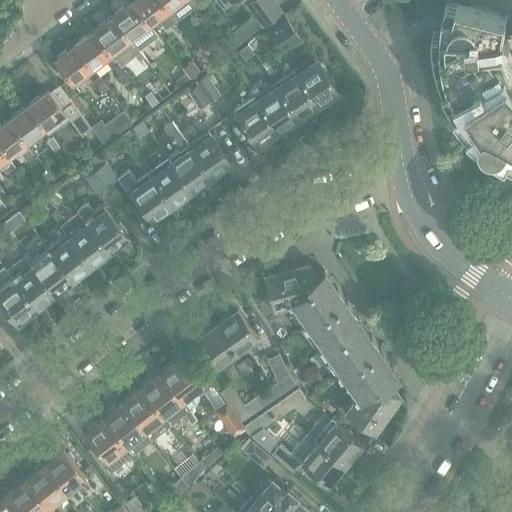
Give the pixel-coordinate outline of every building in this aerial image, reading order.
[(158,45),(164,41),(152,25),(133,0),(132,0),(114,14),(133,39),(139,48),(153,38),(158,45)] [(173,14),(174,14),(163,0),(133,0),(152,25),(160,19),(166,26),(171,23),(177,31),(183,27),(179,21),(178,21),(173,14)] [(163,0),(174,14),(192,0),(195,5),(201,0),(163,0)] [(235,36),(238,40),(280,8),(274,0),(247,0),(246,1),(255,13),(231,30),(235,36)] [(447,0),(446,0),(447,1),(444,12),(442,30),(442,33),(434,32),(434,43),(434,52),(436,61),(438,70),(441,79),(444,88),(449,98),(454,106),(459,113),(464,121),(472,129),(480,137),(488,143),(498,149),(507,154),(511,156),(511,63),(509,57),(507,53),(506,48),(505,40),(505,33),(506,24),(508,17),(457,2),(447,0)] [(294,22),(303,16),(298,7),(288,13),(294,22)] [(133,39),(114,14),(95,28),(116,57),(122,64),(134,54),(139,60),(137,61),(144,71),(152,65),(139,48),(133,39)] [(282,51),(283,51),(301,39),(285,15),(267,27),(282,51)] [(122,64),(116,57),(95,28),(75,43),(97,71),(108,63),(112,67),(113,66),(120,74),(118,76),(123,83),(131,77),(121,64),(122,64)] [(229,47),(238,40),(235,36),(225,43),(229,47)] [(255,51),(248,42),(238,49),(245,59),(255,51)] [(77,86),(97,71),(75,43),(55,58),(77,86)] [(322,61),(320,62),(315,54),(294,68),(318,103),(338,89),(335,85),(337,83),(332,76),(330,77),(326,70),(327,69),(322,61)] [(187,72),(191,77),(201,70),(193,59),(183,67),(187,72)] [(268,72),(273,69),(266,59),(261,62),(268,72)] [(195,78),(209,99),(219,92),(213,82),(216,79),(209,68),(195,78)] [(298,116),(318,103),(294,68),(274,81),(298,116)] [(180,85),(191,77),(187,72),(176,79),(180,85)] [(109,88),(101,78),(99,75),(93,80),(103,92),(109,88)] [(198,106),(209,99),(195,78),(198,84),(188,90),(198,106)] [(298,116),(274,81),(265,87),(260,79),(249,86),(277,129),(298,116)] [(92,128),(90,126),(59,84),(50,91),(48,88),(28,103),(48,129),(66,115),(81,136),(91,128),(92,128)] [(256,143),(277,129),(249,86),(254,94),(233,108),(256,143)] [(28,144),(48,129),(28,103),(9,118),(28,144)] [(0,145),(9,158),(28,144),(9,118),(0,124),(0,145)] [(92,128),(91,128),(102,143),(114,136),(101,118),(90,126),(92,128)] [(140,136),(149,130),(142,119),(132,126),(140,136)] [(211,175),(187,142),(172,121),(164,126),(179,148),(168,155),(191,188),(211,175)] [(187,142),(211,175),(230,161),(207,128),(187,142)] [(56,153),(62,148),(52,136),(47,140),(56,153)] [(14,165),(9,158),(0,145),(0,164),(1,164),(6,171),(14,165)] [(89,159),(108,184),(118,176),(106,160),(109,158),(102,149),(89,159)] [(171,202),(191,188),(168,155),(148,170),(171,202)] [(97,193),(108,184),(89,159),(78,167),(97,193)] [(48,182),(54,178),(47,169),(41,173),(48,182)] [(171,202),(148,170),(135,178),(129,169),(121,175),(127,184),(128,184),(151,217),(171,202)] [(1,188),(0,189),(0,198),(6,206),(11,202),(1,188)] [(10,198),(12,201),(16,206),(26,198),(20,190),(10,198)] [(37,196),(24,205),(29,213),(43,203),(37,196)] [(119,221),(117,222),(102,203),(93,210),(86,201),(77,208),(109,249),(127,235),(125,233),(128,231),(119,221)] [(91,263),(109,249),(77,208),(75,209),(82,218),(66,231),(91,263)] [(55,209),(50,213),(57,223),(63,219),(55,209)] [(11,215),(0,223),(6,230),(17,222),(11,215)] [(73,278),(91,263),(66,231),(47,246),(73,278)] [(54,292),(73,278),(47,246),(29,260),(54,292)] [(54,292),(29,260),(24,253),(6,268),(36,306),(54,292)] [(322,281),(316,274),(307,261),(293,265),(293,262),(279,266),(280,269),(264,273),(272,305),(283,303),(286,307),(292,302),(322,281)] [(3,264),(0,265),(0,298),(17,321),(36,306),(6,268),(3,264)] [(343,296),(331,279),(324,268),(316,274),(322,281),(292,302),(306,323),(343,296)] [(361,322),(357,316),(343,296),(306,323),(324,348),(361,322)] [(214,322),(238,355),(259,339),(236,306),(214,322)] [(216,370),(238,355),(214,322),(193,337),(216,370)] [(378,346),(366,328),(361,322),(324,348),(341,372),(378,346)] [(399,376),(392,366),(378,346),(341,372),(356,393),(386,372),(392,381),(399,376)] [(281,378),(288,373),(279,354),(267,359),(276,381),(274,383),(281,378)] [(242,360),(249,371),(256,366),(248,356),(242,360)] [(200,396),(195,389),(200,385),(178,357),(160,372),(188,409),(189,408),(200,400),(200,396)] [(245,374),(249,371),(242,360),(237,363),(245,374)] [(189,408),(188,409),(160,372),(141,386),(168,421),(170,424),(184,412),(192,423),(198,418),(189,408)] [(401,393),(392,381),(386,372),(356,393),(350,398),(353,401),(346,410),(374,430),(383,417),(386,419),(395,407),(392,405),(401,393)] [(281,378),(288,388),(295,384),(288,373),(281,378)] [(282,393),(288,388),(281,378),(274,383),(282,393)] [(282,393),(274,383),(267,387),(275,398),(282,393)] [(170,424),(168,421),(141,386),(123,401),(150,436),(151,439),(170,424)] [(233,411),(240,407),(243,404),(230,386),(219,392),(226,401),(233,411)] [(268,403),(275,398),(267,387),(260,392),(268,403)] [(299,403),(305,398),(298,388),(291,393),(299,403)] [(262,407),(268,403),(260,392),(254,397),(262,407)] [(293,407),(299,403),(291,393),(284,398),(292,408),(293,407)] [(254,397),(247,401),(255,412),(262,407),(254,397)] [(285,413),(292,408),(284,398),(277,402),(285,413)] [(305,398),(299,403),(293,407),(303,416),(313,404),(305,399),(305,398)] [(150,436),(123,401),(103,416),(125,444),(132,454),(145,444),(143,441),(150,436)] [(244,425),(241,422),(233,411),(226,401),(215,410),(232,434),(244,426),(246,429),(247,430),(244,425)] [(247,401),(243,404),(240,407),(248,417),(255,412),(247,401)] [(278,417),(285,413),(277,402),(271,407),(278,417)] [(241,422),(248,417),(240,407),(233,411),(241,422)] [(272,422),(278,417),(271,407),(264,411),(272,422)] [(265,427),(272,422),(264,411),(257,416),(265,427)] [(339,411),(333,418),(340,424),(346,417),(339,411)] [(362,442),(344,427),(340,424),(333,418),(332,417),(330,418),(324,413),(308,432),(345,463),(362,442)] [(132,454),(125,444),(103,416),(84,431),(94,443),(88,447),(108,473),(132,454)] [(263,428),(265,427),(257,416),(250,421),(258,432),(263,428)] [(253,435),(258,432),(250,421),(244,425),(247,430),(253,435)] [(263,428),(258,432),(253,435),(271,451),(279,441),(263,428)] [(328,482),(345,463),(308,432),(302,439),(308,444),(298,456),(328,482)] [(263,465),(271,456),(272,455),(248,436),(240,446),(245,450),(263,465)] [(216,445),(198,460),(204,468),(222,452),(216,445)] [(43,463),(68,495),(69,494),(76,504),(84,498),(76,488),(89,479),(64,447),(43,463)] [(49,509),(68,495),(43,463),(25,478),(49,509)] [(181,476),(188,483),(202,470),(194,464),(181,476)] [(188,483),(181,476),(165,490),(173,500),(188,483)] [(46,511),(49,509),(25,478),(6,492),(21,511),(46,511)] [(239,491),(244,485),(234,478),(230,483),(239,491)] [(258,497),(276,511),(302,511),(304,511),(301,508),(303,507),(293,498),(297,495),(287,486),(284,490),(272,480),(258,497)] [(0,511),(21,511),(6,492),(0,497),(0,511)] [(132,511),(147,511),(135,495),(125,503),(132,511)] [(276,511),(258,497),(245,511),(276,511)]
